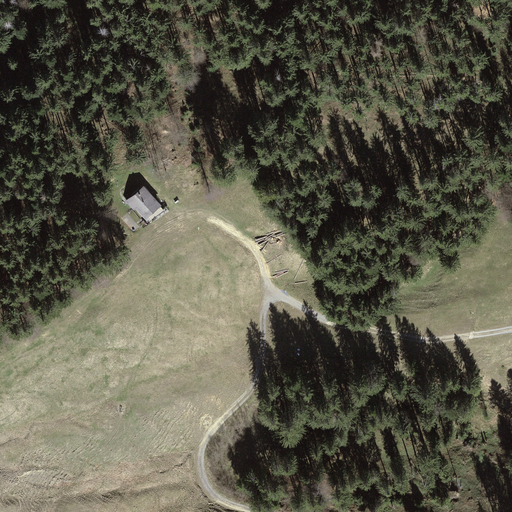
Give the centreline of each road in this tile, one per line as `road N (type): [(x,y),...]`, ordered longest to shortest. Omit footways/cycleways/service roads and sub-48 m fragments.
road 1 (track): [(271,297),(251,390),(200,457),(207,491),(254,511)]
road 2 (track): [(511,329),(420,340),(329,321),(271,297)]
